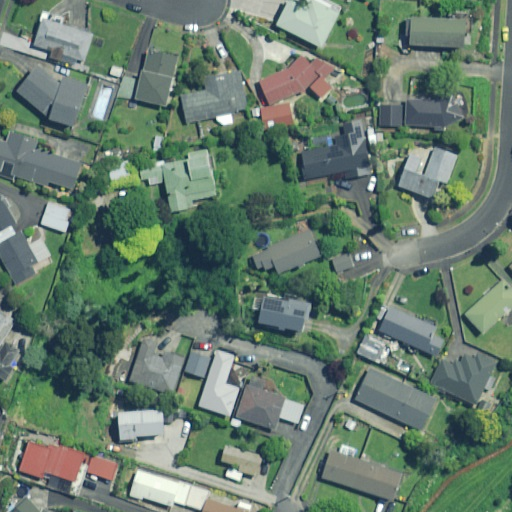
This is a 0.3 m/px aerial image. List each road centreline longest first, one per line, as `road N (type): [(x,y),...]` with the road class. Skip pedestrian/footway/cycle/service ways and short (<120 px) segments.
road 1 (residential): [(511,142),(504,189),(485,220),(463,236),(399,255)]
road 2 (unknown): [(275,511),(189,487),(155,464)]
